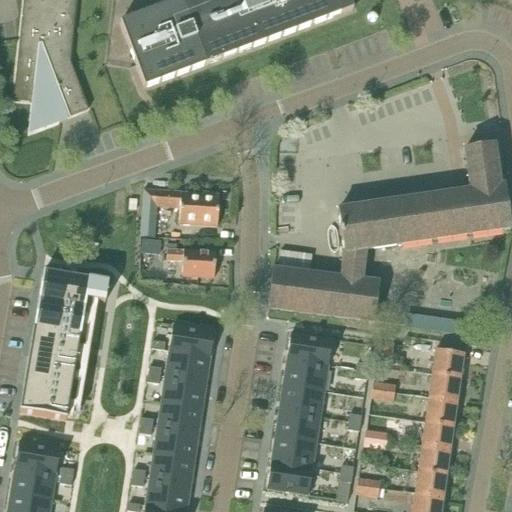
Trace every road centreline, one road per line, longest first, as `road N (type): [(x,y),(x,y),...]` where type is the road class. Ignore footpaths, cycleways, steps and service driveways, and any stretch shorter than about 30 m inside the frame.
road 1 (residential): [(236,125),(250,181),(250,305),(218,511)]
road 2 (unclassified): [(236,125),(464,41),(493,46),(511,72)]
road 3 (unclassified): [(0,207),(236,125)]
road 4 (residential): [(476,511),(511,320)]
